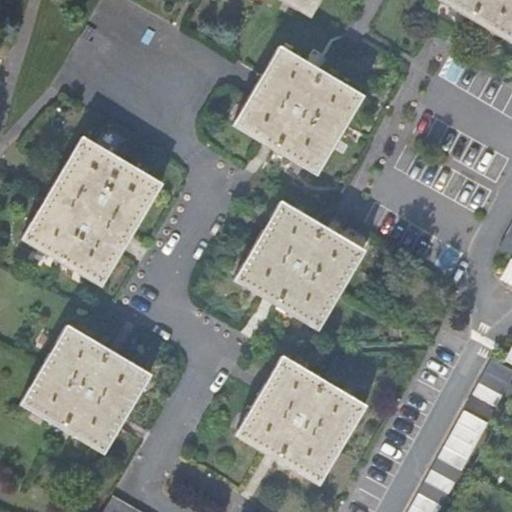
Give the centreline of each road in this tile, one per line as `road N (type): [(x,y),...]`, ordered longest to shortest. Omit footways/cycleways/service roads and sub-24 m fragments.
road 1 (residential): [(167,511),(146,499),(140,481),(205,369),(201,332),(172,316),(162,298),(164,273),(202,206),(205,182),(143,74)]
road 2 (residential): [(388,511),(498,311)]
road 3 (residential): [(498,311),(479,271),(484,242),(511,192)]
